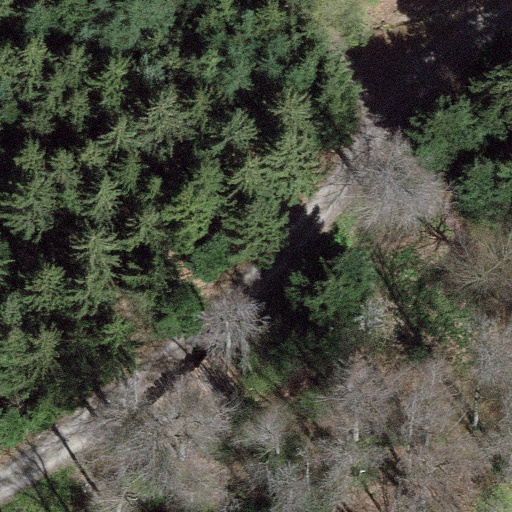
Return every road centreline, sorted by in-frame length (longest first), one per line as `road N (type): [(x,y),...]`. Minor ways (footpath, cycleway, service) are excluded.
road 1 (track): [(0,500),(130,407),(288,262),(350,181),(390,95)]
road 2 (track): [(265,0),(390,95)]
road 3 (track): [(390,95),(429,62),(511,18)]
